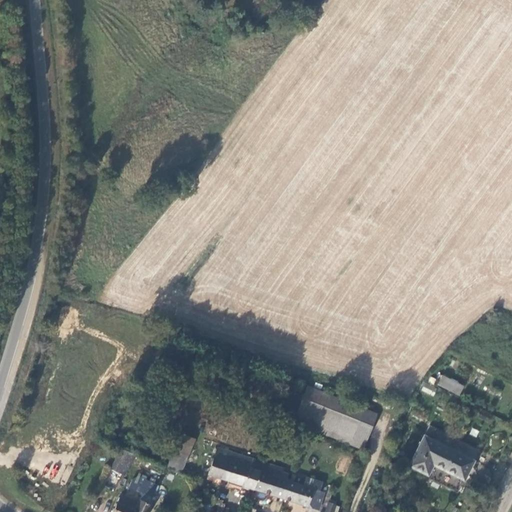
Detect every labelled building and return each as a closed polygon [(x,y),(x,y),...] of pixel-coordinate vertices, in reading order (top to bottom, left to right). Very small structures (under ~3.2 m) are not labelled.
[(457,395),(461,384),(442,376),(442,378),(437,375),(436,379),(439,380),(437,385),(457,395)] [(235,398),(223,387),(218,393),(230,404),(235,398)] [(283,420),(360,451),(374,415),(306,388),(302,400),(293,396),(283,420)] [(468,406),(454,399),(449,407),(464,415),(468,406)] [(479,450),(429,425),(408,470),(460,495),(469,477),(465,475),(479,450)] [(120,449),(109,468),(122,475),(133,455),(120,449)] [(253,492),(262,463),(216,449),(207,476),(253,492)] [(164,469),(178,475),(184,459),(170,453),(164,469)] [(275,467),(262,463),(253,492),(314,511),(316,511),(323,493),(315,490),(317,483),(307,479),(305,487),(272,477),(275,467)] [(178,478),(178,475),(164,469),(163,472),(178,478)] [(114,511),(147,511),(148,510),(145,509),(149,502),(140,498),(136,506),(120,499),(114,511)] [(197,511),(214,511),(216,506),(200,503),(197,511)]
